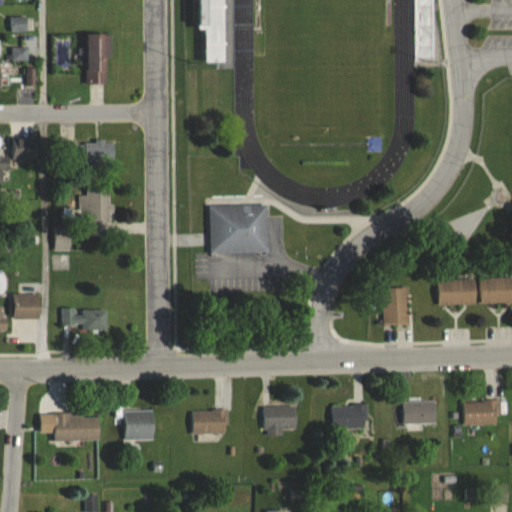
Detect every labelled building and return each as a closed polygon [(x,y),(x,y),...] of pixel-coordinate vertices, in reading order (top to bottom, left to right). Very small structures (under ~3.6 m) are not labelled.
[(87,34),(87,85),(109,85),(109,34),(87,34)] [(223,37),(209,37),(209,61),(223,61),(223,37)] [(114,143),(75,143),(75,162),(114,162),(114,143)] [(109,189),(88,190),(90,233),(110,232),(109,189)] [(209,206),(210,254),(267,253),(267,206),(209,206)] [(511,277),(481,278),(481,303),(511,303),(511,277)] [(438,279),(438,305),(476,305),(476,279),(438,279)] [(407,287),(383,287),(383,324),(407,324),(407,287)] [(13,319),(40,319),(40,294),(13,294),(13,319)] [(106,330),(106,309),(60,309),(60,326),(82,326),(82,330),(106,330)] [(435,426),(435,401),(401,401),(401,426),(435,426)] [(498,401),(463,402),(463,425),(498,425),(498,401)] [(366,406),(331,406),(331,429),(366,429),(366,406)] [(283,435),(283,429),(295,429),(295,407),(263,407),(263,435),(283,435)] [(122,410),(123,440),(153,440),(153,410),(122,410)] [(227,434),(227,410),(192,410),(192,434),(227,434)] [(53,441),(99,441),(99,414),(53,414),(53,441)]
